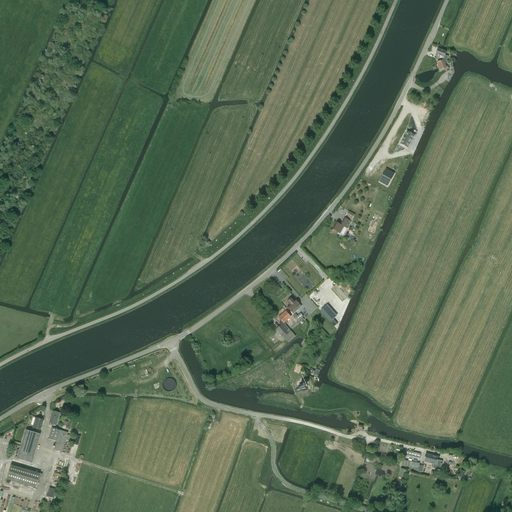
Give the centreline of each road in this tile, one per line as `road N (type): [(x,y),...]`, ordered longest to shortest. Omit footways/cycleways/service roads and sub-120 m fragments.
road 1 (unclassified): [(0,366),(142,300),(255,221),(318,148),(395,0)]
road 2 (unclassified): [(170,341),(245,292),(319,223),(376,143),(448,0)]
road 3 (unclassified): [(0,420),(170,341)]
road 4 (unclassified): [(254,414),(199,396),(170,341)]
